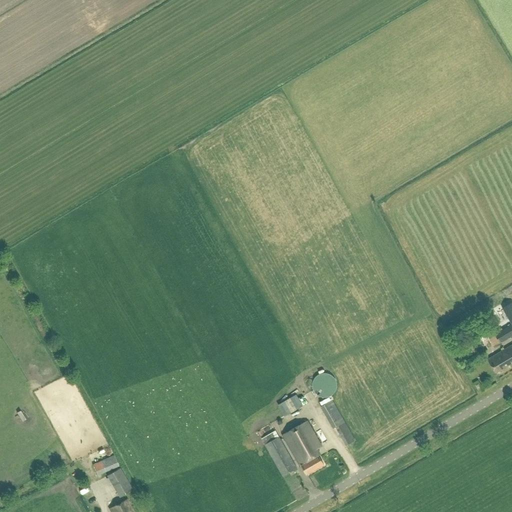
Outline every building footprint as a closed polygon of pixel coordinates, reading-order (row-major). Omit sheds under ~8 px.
[(511,302),(502,308),(511,325),(511,324),(511,302)] [(500,343),(511,335),(511,324),(495,334),(500,343)] [(511,367),(511,366),(511,345),(488,359),(495,372),(510,364),(511,367)] [(328,374),(326,373),(323,373),(321,373),(320,374),(318,375),(316,376),(315,378),(314,380),(313,382),(312,384),(312,386),(313,388),(313,390),(314,392),(315,393),(317,395),(319,396),(320,397),(322,397),(324,397),(327,397),(328,396),(330,395),(332,394),(333,392),(334,391),(335,389),(336,387),(336,385),(335,383),(335,381),(334,379),(333,377),(331,376),(329,374),(328,374)] [(307,475),(324,465),(319,456),(315,450),(321,446),(306,421),(283,435),(301,466),(302,465),(307,475)] [(345,422),(336,427),(346,445),(355,440),(345,422)] [(283,476),(297,468),(279,436),(265,444),(283,476)] [(97,476),(118,467),(113,455),(92,465),(97,476)] [(106,475),(110,482),(124,474),(120,467),(106,475)] [(111,511),(133,511),(127,499),(109,508),(111,511)]
